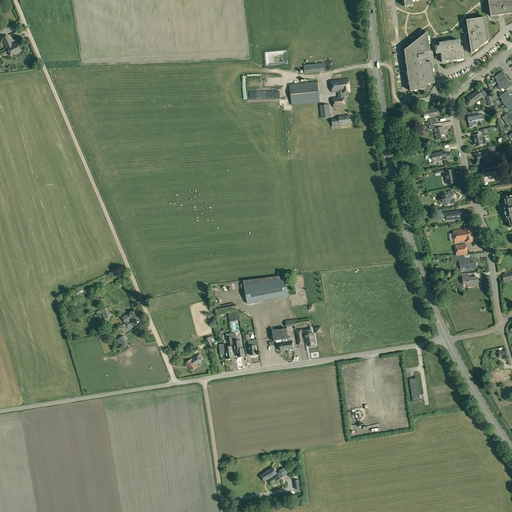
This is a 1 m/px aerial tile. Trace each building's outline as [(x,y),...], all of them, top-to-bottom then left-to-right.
[(498,13),(501,13),(503,13),(503,15),(511,13),(511,0),(488,0),(489,4),(491,4),(492,7),(489,7),(491,17),(498,16),(498,13)] [(472,51),(473,49),(475,51),(489,40),(487,30),(485,31),(484,25),(486,25),(485,17),(466,20),(467,28),(470,28),(470,30),(470,33),(468,33),(471,51),(472,51)] [(424,37),(423,36),(417,41),(417,44),(415,45),(412,46),(412,44),(411,45),(412,49),(410,50),(408,47),(404,51),(406,61),(408,61),(409,66),(407,66),(407,71),(409,71),(410,76),(408,76),(409,81),(411,81),(412,86),(410,86),(410,91),(426,89),(425,85),(435,83),(434,79),(432,79),(431,74),(433,73),(433,68),(430,69),(430,63),(432,63),(432,62),(425,63),(424,58),(426,58),(425,53),(430,52),(428,35),(427,35),(427,36),(424,37)] [(6,48),(10,56),(21,51),(18,43),(12,45),(7,36),(2,38),(6,48)] [(441,56),(442,62),(443,62),(442,61),(445,61),(446,62),(450,61),(450,60),(452,60),(453,61),(457,60),(457,59),(459,59),(460,60),(464,59),(463,49),(460,50),(459,41),(456,41),(439,43),(440,46),(435,47),(437,58),(437,57),(441,56)] [(303,65),(304,73),(325,71),(324,63),(303,65)] [(498,80),(501,84),(507,79),(503,74),(504,73),(503,71),(495,77),(497,81),(498,80)] [(333,98),(333,108),(345,107),(344,94),(350,93),(351,93),(351,92),(349,78),(331,80),(332,93),(337,92),(338,97),(333,98)] [(507,79),(501,84),(498,86),(500,90),(503,88),(505,91),(511,85),(511,83),(510,84),(507,79)] [(289,84),(291,105),(320,103),(317,81),(289,84)] [(467,102),(470,106),(482,97),(483,98),(487,95),(482,88),(478,91),(467,99),(469,101),(467,102)] [(503,99),(505,103),(511,98),(508,93),(509,93),(507,90),(499,97),(502,100),(503,99)] [(320,106),(321,119),(331,118),(329,105),(320,106)] [(428,109),(423,110),(425,119),(429,118),(431,125),(435,124),(437,124),(436,120),(435,120),(434,116),(435,116),(439,115),(438,108),(428,110),(428,109)] [(480,115),(479,111),(473,112),(474,116),(468,117),(470,128),(473,127),(473,125),(477,124),(476,120),(484,119),(483,114),(480,115)] [(332,120),(333,127),(340,126),(340,125),(351,124),(350,116),(339,117),(339,119),(332,120)] [(438,132),(435,132),(436,140),(443,138),(444,141),(447,141),(446,137),(443,127),(437,128),(438,132)] [(478,134),(473,136),(476,146),(484,144),(487,143),(485,135),(487,135),(486,132),(485,132),(484,129),(477,130),(478,134)] [(432,158),(433,162),(446,159),(446,160),(450,159),(449,153),(445,153),(445,151),(427,155),(428,159),(432,158)] [(489,153),(493,152),(492,151),(489,151),(477,154),(478,161),(482,160),(483,164),(490,162),(489,159),(490,158),(489,153)] [(483,172),(479,173),(482,184),(495,181),(493,175),(495,175),(494,168),(487,169),(488,171),(483,172)] [(453,170),(444,172),(447,184),(456,183),(453,170)] [(439,201),(445,205),(448,205),(449,203),(451,204),(455,203),(456,202),(455,199),(454,198),(453,197),(453,196),(454,195),(454,192),(452,191),(448,192),(447,194),(445,192),(443,193),(439,199),(439,201)] [(503,197),(505,204),(511,201),(511,194),(511,193),(507,194),(508,196),(503,197)] [(447,217),(447,220),(460,218),(461,220),(465,219),(464,213),(460,213),(460,211),(441,213),(442,218),(447,217)] [(460,242),(461,243),(464,243),(465,241),(466,241),(467,242),(473,241),(471,228),(465,229),(453,231),(455,243),(460,242)] [(455,245),(456,255),(468,254),(466,244),(455,245)] [(463,268),(464,268),(464,270),(476,269),(476,262),(473,262),(473,258),(459,259),(459,256),(452,257),(452,261),(459,260),(460,270),(463,270),(463,268)] [(467,283),(467,287),(479,286),(477,277),(469,278),(468,273),(462,274),(463,284),(467,283)] [(511,273),(502,276),(504,283),(511,280),(511,273)] [(245,294),(247,304),(289,296),(285,276),(243,281),(243,284),(240,284),(242,295),(245,294)] [(228,313),(229,318),(239,316),(238,311),(237,305),(235,306),(234,303),(220,306),(220,303),(215,304),(216,309),(215,310),(216,315),(228,313)] [(102,313),(106,321),(109,320),(108,318),(111,317),(107,307),(98,311),(96,312),(98,315),(99,314),(102,313)] [(125,323),(138,316),(134,311),(131,313),(130,311),(127,313),(128,314),(126,316),(125,315),(122,317),(125,323)] [(127,327),(129,329),(133,327),(132,326),(141,321),(138,316),(125,323),(126,324),(121,326),(123,329),(127,327)] [(287,328),(272,331),(274,341),(282,340),(285,339),(288,339),(287,328)] [(301,330),(296,331),(298,342),(303,342),(303,340),(305,340),(306,344),(306,342),(308,342),(309,347),(314,346),(313,339),(314,339),(314,334),(311,334),(310,330),(303,331),(304,332),(301,332),(301,330)] [(237,350),(238,357),(244,356),(243,349),(242,349),(242,346),(241,340),(237,340),(236,337),(234,337),(234,334),(232,334),(233,345),(235,351),(237,350)] [(117,340),(121,347),(128,343),(124,336),(117,340)] [(205,340),(209,348),(215,345),(217,344),(214,336),(211,337),(205,340)] [(288,339),(285,339),(287,350),(293,349),(292,341),(290,341),(290,338),(288,339)] [(225,347),(227,359),(233,358),(231,346),(225,347)] [(186,363),(192,371),(197,367),(196,366),(201,362),(198,358),(200,356),(199,354),(191,359),(186,363)] [(417,378),(410,379),(413,401),(421,400),(417,378)] [(268,479),(272,484),(283,476),(280,472),(277,474),(273,468),(262,475),(266,480),(268,479)]
